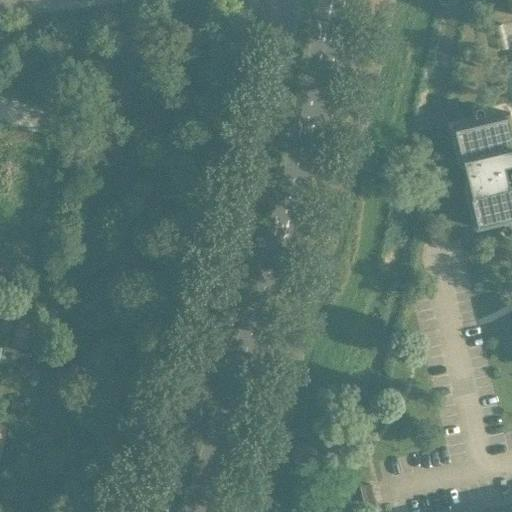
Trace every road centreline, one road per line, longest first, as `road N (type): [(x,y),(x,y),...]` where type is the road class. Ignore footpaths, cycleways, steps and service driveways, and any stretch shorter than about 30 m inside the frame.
road 1 (secondary): [(191,511),(310,135),(337,0)]
road 2 (secondary): [(286,0),(232,248),(142,511)]
